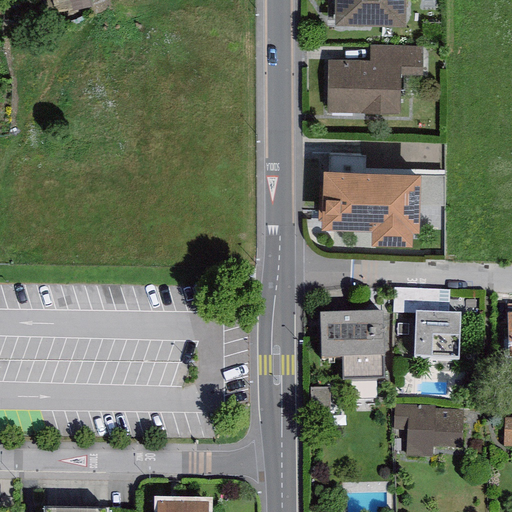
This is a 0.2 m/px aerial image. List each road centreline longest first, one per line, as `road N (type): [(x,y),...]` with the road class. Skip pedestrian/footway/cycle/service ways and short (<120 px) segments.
road 1 (residential): [(0,460),(280,464)]
road 2 (residential): [(276,0),(278,270)]
road 3 (residential): [(511,280),(278,270)]
road 4 (residential): [(278,270),(280,464)]
